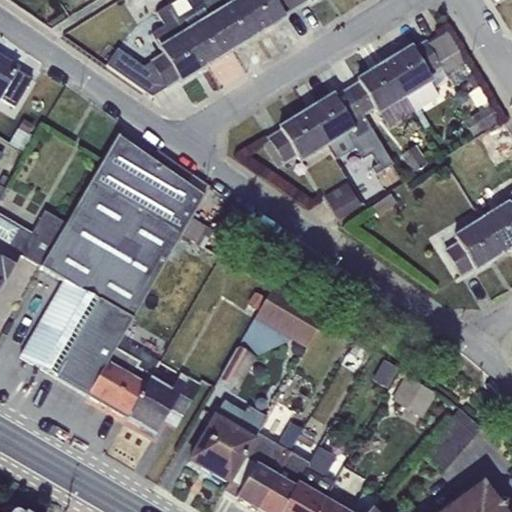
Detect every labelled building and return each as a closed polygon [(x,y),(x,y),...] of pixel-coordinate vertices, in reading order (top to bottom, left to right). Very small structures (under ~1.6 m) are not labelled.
[(199,0),(183,0),(190,11),(176,19),(206,68),(231,53),(199,0)] [(215,0),(199,0),(231,53),(256,37),(235,1),(221,10),(215,0)] [(237,0),(235,1),(256,37),(284,20),(282,17),(295,10),(288,0),(237,0)] [(288,0),(295,10),(307,2),(309,5),(316,0),(288,0)] [(206,68),(176,19),(168,7),(155,15),(163,28),(150,36),(162,56),(142,68),(116,50),(105,67),(150,99),(178,82),(179,84),(206,68)] [(409,49),(383,65),(412,113),(419,109),(437,97),(433,91),(448,81),(443,74),(463,62),(458,53),(445,32),(411,51),(409,49)] [(0,60),(0,100),(13,108),(31,79),(0,60)] [(358,84),(345,92),(361,117),(375,110),(387,129),(412,113),(383,65),(356,81),(358,84)] [(465,65),(446,76),(453,88),(465,81),(472,93),(467,96),(475,110),(480,107),(483,111),(462,123),(471,138),(497,120),(465,65)] [(331,97),(305,113),(327,149),(334,162),(354,150),(360,161),(369,156),(376,167),(371,170),(374,176),(391,167),(361,117),(345,92),(333,99),(331,97)] [(419,109),(412,113),(424,130),(430,126),(419,109)] [(327,149),(305,113),(278,129),(279,132),(267,140),(269,143),(283,166),(294,159),(299,166),(327,149)] [(511,140),(502,124),(479,138),(493,161),(511,150),(511,140)] [(65,226),(40,269),(63,282),(18,358),(86,398),(114,350),(120,341),(180,238),(191,219),(208,188),(156,152),(149,162),(116,138),(65,226)] [(283,166),(269,143),(262,147),(276,170),(283,166)] [(413,148),(400,157),(410,175),(425,166),(413,148)] [(345,185),(322,198),(337,221),(359,207),(345,185)] [(505,205),(479,221),(501,256),(511,249),(511,191),(501,199),(505,205)] [(389,196),(370,209),(376,219),(396,205),(389,196)] [(40,269),(65,226),(43,214),(30,236),(0,217),(0,281),(2,278),(5,280),(18,257),(40,269)] [(191,219),(180,238),(195,246),(206,229),(191,219)] [(501,256),(479,221),(451,238),(455,245),(444,252),(459,278),(472,270),(474,273),(501,256)] [(271,289),(216,381),(237,392),(247,374),(254,360),(251,358),(288,341),(304,350),(322,320),(271,289)] [(357,340),(348,355),(360,363),(369,348),(357,340)] [(120,341),(114,350),(138,364),(135,369),(149,377),(157,363),(120,341)] [(114,350),(86,398),(124,420),(148,380),(149,377),(135,369),(138,364),(114,350)] [(148,380),(124,420),(153,437),(161,423),(168,411),(179,418),(198,385),(180,375),(169,392),(148,380)] [(403,378),(389,401),(421,420),(435,396),(403,378)] [(227,485),(256,436),(266,419),(247,408),(243,415),(222,404),(188,462),(227,485)] [(168,411),(161,423),(175,431),(182,419),(179,418),(168,411)] [(458,411),(421,453),(443,472),(480,431),(458,411)] [(256,436),(227,485),(222,494),(252,511),(255,511),(289,456),(303,432),(289,424),(275,447),(256,436)] [(308,466),(281,511),(316,511),(323,502),(332,485),(324,481),(335,459),(318,449),(308,466)] [(289,456),(255,511),(281,511),(308,466),(289,456)] [(369,511),(370,511),(369,511),(501,511),(481,484),(442,511),(369,511)] [(323,502),(316,511),(369,511),(370,511),(379,500),(364,491),(353,508),(345,503),(341,511),(323,502)]
